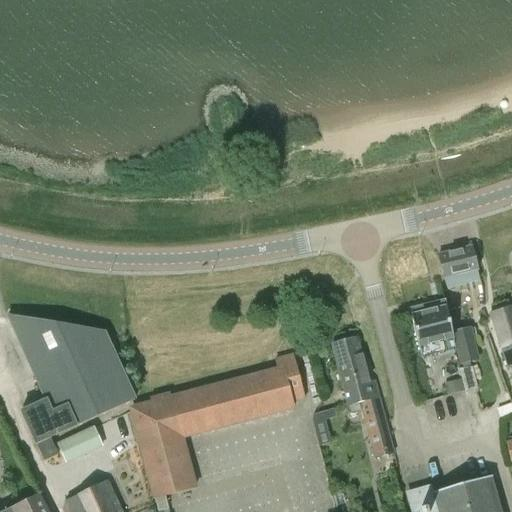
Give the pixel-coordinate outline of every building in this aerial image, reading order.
[(439,256),(438,256),(442,274),(444,280),(446,290),(479,282),(477,272),(477,271),(472,248),(439,256)] [(511,307),(490,314),(507,368),(511,366),(511,307)] [(452,331),(447,309),(412,319),(423,361),(457,352),(458,352),(452,331)] [(35,445),(37,445),(135,401),(105,333),(7,317),(45,401),(21,412),(35,445)] [(471,327),(452,331),(458,352),(457,352),(460,366),(479,361),(471,327)] [(348,405),(360,402),(375,458),(394,453),(375,382),(369,384),(356,338),(331,345),(348,405)] [(292,401),(304,398),(293,355),(275,360),(278,370),(171,398),(170,394),(150,399),(151,403),(129,409),(153,500),(155,499),(158,511),(168,509),(165,497),(195,489),(181,438),(294,409),(292,401)] [(446,395),(448,394),(462,391),(464,391),(461,380),(443,384),(446,395)] [(66,464),(103,447),(94,427),(57,444),(66,464)] [(37,445),(45,462),(58,456),(51,439),(37,445)] [(436,511),(501,511),(497,497),(492,477),(431,494),(436,511)] [(121,511),(108,482),(79,496),(63,501),(68,511),(121,511)] [(4,511),(48,511),(40,495),(4,511)]
